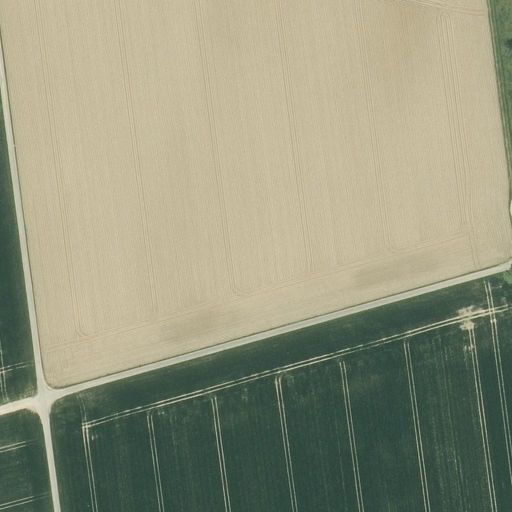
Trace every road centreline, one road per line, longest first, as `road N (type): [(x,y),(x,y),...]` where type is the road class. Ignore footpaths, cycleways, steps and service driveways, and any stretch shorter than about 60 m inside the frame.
road 1 (track): [(511,265),(43,398),(0,59)]
road 2 (track): [(511,175),(489,0)]
